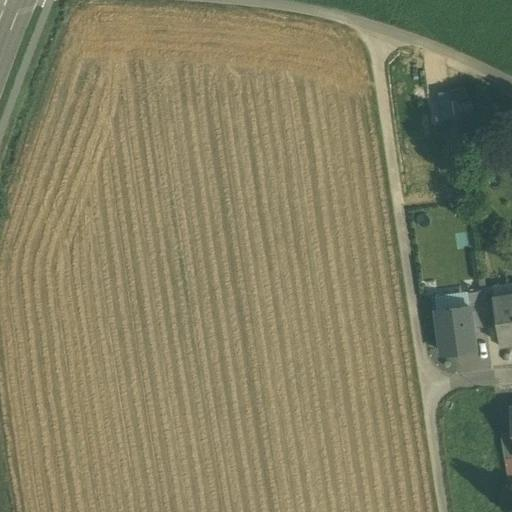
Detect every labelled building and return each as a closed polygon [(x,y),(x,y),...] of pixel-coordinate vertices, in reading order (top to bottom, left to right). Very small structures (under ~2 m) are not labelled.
[(465,90),(450,92),(452,102),(466,100),(465,90)] [(449,91),(438,93),(442,121),(454,119),(449,91)] [(493,288),(480,289),(480,292),(484,319),(496,318),(494,303),(495,302),(493,288)] [(470,306),(473,329),(485,328),(484,319),(480,292),(468,294),(470,306)] [(511,299),(495,302),(494,303),(496,318),(500,344),(501,344),(501,341),(511,339),(511,299)] [(470,306),(437,310),(442,354),(475,349),(473,329),(470,306)] [(511,433),(501,434),(505,460),(511,459),(511,433)]
